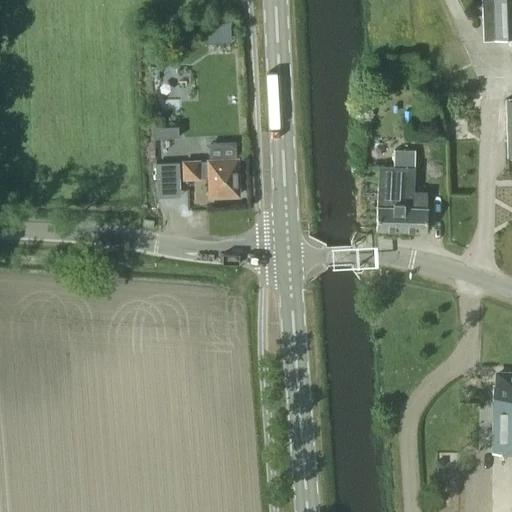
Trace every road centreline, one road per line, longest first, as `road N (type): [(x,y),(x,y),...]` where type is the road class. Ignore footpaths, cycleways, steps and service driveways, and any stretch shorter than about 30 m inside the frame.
road 1 (tertiary): [(287,254),(0,227)]
road 2 (primary): [(307,511),(287,254)]
road 3 (primary): [(287,254),(275,0)]
road 4 (tertiary): [(511,290),(412,256),(310,254)]
